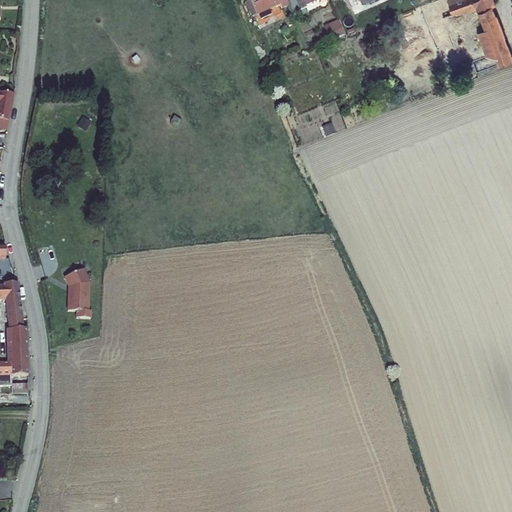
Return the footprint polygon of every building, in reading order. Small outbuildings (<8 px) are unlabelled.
[(295,3),(293,0),(257,0),(263,13),(286,3),(288,7),(295,3)] [(458,0),(432,10),(446,45),(448,44),(452,54),(454,52),(455,58),(461,56),(459,50),(462,49),(449,17),(484,4),(486,9),(500,3),(499,0),(458,0)] [(486,9),(490,18),(504,13),(500,3),(486,9)] [(481,59),(486,71),(511,61),(511,32),(504,13),(490,18),(494,27),(485,29),(490,42),(499,39),(504,52),(496,54),(481,59)] [(346,23),(334,28),(337,35),(349,29),(346,23)] [(490,42),(496,54),(504,52),(499,39),(490,42)] [(0,106),(0,107),(0,109),(0,128),(12,131),(18,95),(0,92),(0,106)] [(0,259),(9,260),(9,248),(0,248),(0,259)] [(82,271),(63,279),(67,288),(69,288),(70,290),(69,291),(68,291),(67,313),(76,313),(76,320),(90,320),(90,312),(88,312),(88,285),(82,271)] [(28,320),(23,285),(9,285),(9,287),(11,300),(10,300),(13,322),(28,320)] [(11,300),(9,287),(0,287),(0,300),(10,300),(11,300)] [(33,358),(32,330),(29,330),(14,331),(15,358),(33,358)] [(33,358),(15,358),(15,364),(16,364),(17,376),(34,376),(34,370),(33,358)] [(15,364),(0,364),(0,389),(17,389),(17,386),(17,376),(16,364),(15,364)]
